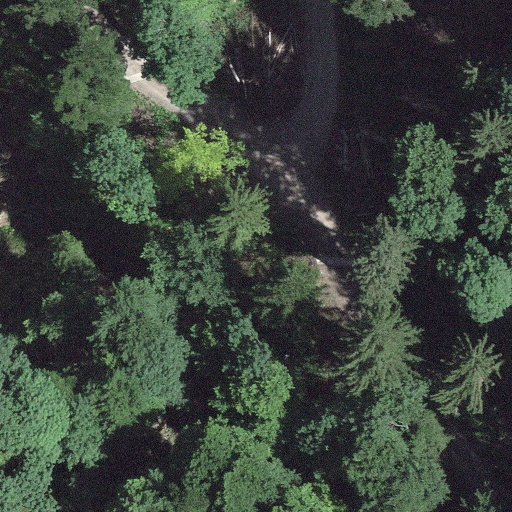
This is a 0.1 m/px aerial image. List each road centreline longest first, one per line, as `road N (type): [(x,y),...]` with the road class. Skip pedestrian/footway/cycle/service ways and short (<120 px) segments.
road 1 (track): [(510,511),(447,433),(279,170),(84,0)]
road 2 (track): [(317,0),(319,71),(309,117),(279,170)]
